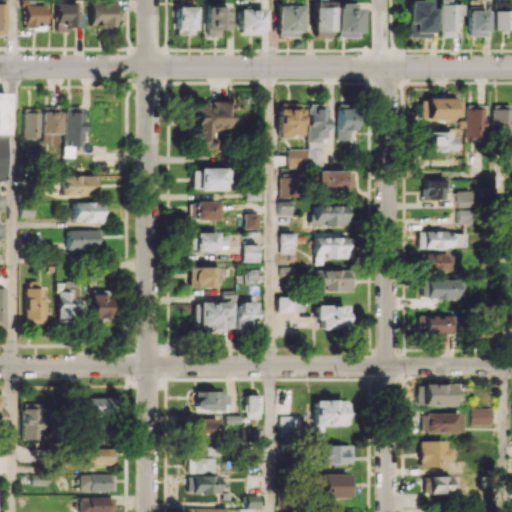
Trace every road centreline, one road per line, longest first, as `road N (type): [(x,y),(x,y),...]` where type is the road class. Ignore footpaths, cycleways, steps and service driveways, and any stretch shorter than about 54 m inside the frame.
road 1 (residential): [(380,0),(388,86),(387,511)]
road 2 (residential): [(149,0),(147,511)]
road 3 (tertiary): [(511,65),(0,66)]
road 4 (residential): [(511,366),(0,365)]
